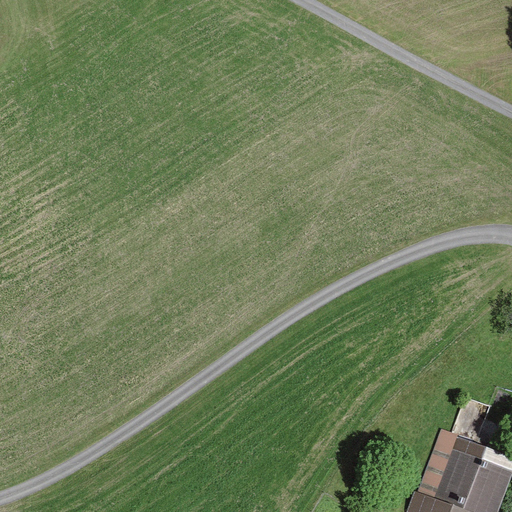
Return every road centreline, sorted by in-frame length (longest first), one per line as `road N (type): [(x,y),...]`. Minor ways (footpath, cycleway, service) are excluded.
road 1 (residential): [(0,498),(100,452),(331,292),(448,240),(511,236)]
road 2 (residential): [(511,112),(300,0)]
